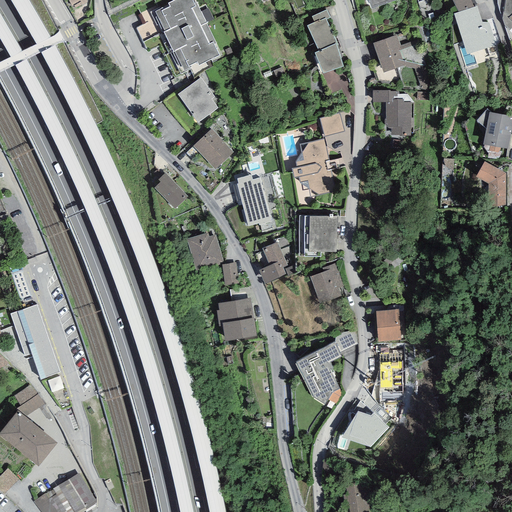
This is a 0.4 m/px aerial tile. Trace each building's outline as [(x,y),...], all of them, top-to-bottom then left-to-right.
[(66,0),(73,11),(86,4),(84,0),(66,0)] [(220,57),(190,0),(177,0),(153,13),(185,75),(220,57)] [(474,9),(469,0),(454,0),(453,2),(459,13),(455,16),(467,55),(493,45),(488,25),(480,24),(476,8),(474,9)] [(511,0),(497,0),(497,4),(502,20),(504,29),(509,31),(511,28),(511,0)] [(329,18),(326,11),(311,19),(315,24),(307,28),(319,53),(314,55),(323,76),(343,68),(336,44),(326,20),(329,18)] [(396,37),(373,45),(383,75),(406,66),(396,37)] [(214,97),(200,78),(176,96),(197,124),(218,109),(211,100),(214,97)] [(412,88),(388,87),(386,131),(410,132),(412,88)] [(339,114),(319,120),(325,138),(344,132),(339,114)] [(511,127),(511,117),(488,114),(484,147),(489,147),(489,152),(499,153),(500,149),(509,150),(511,127)] [(234,158),(211,133),(192,151),(216,176),(234,158)] [(323,141),(308,145),(295,163),(296,169),(291,170),(293,180),(298,179),(300,185),(319,197),(336,192),(323,141)] [(505,159),(482,157),(478,198),(501,200),(505,159)] [(186,192),(164,172),(152,185),(174,205),(186,192)] [(261,176),(235,182),(246,226),(272,220),(261,176)] [(337,206),(306,205),(304,247),(335,248),(337,206)] [(207,231),(187,237),(196,269),(223,262),(215,233),(209,235),(207,231)] [(277,240),(262,247),(269,263),(259,267),(264,281),(285,273),(282,265),(287,263),(277,240)] [(235,261),(222,263),(224,284),(237,283),(235,261)] [(322,269),(309,274),(318,301),(342,293),(339,286),(344,284),(336,261),(321,267),(322,269)] [(249,288),(218,295),(227,336),(257,330),(249,288)] [(397,300),(375,302),(378,333),(400,330),(397,300)] [(18,310),(40,378),(59,372),(36,304),(18,310)] [(324,340),(296,353),(316,399),(344,386),(324,340)] [(0,365),(8,361),(0,353),(0,365)] [(402,353),(379,354),(380,402),(403,402),(402,353)] [(44,404),(30,384),(14,395),(28,415),(44,404)] [(57,440),(18,408),(0,429),(0,432),(38,463),(57,440)] [(366,419),(354,416),(348,434),(362,439),(368,445),(387,426),(373,412),(366,419)] [(18,477),(7,467),(0,473),(0,489),(3,493),(18,477)] [(96,502),(78,471),(33,500),(41,511),(73,511),(75,511),(76,511),(79,511),(84,509),(85,511),(89,511),(95,508),(96,502)] [(346,492),(343,492),(345,506),(349,506),(349,511),(369,511),(365,479),(345,481),(346,492)]
